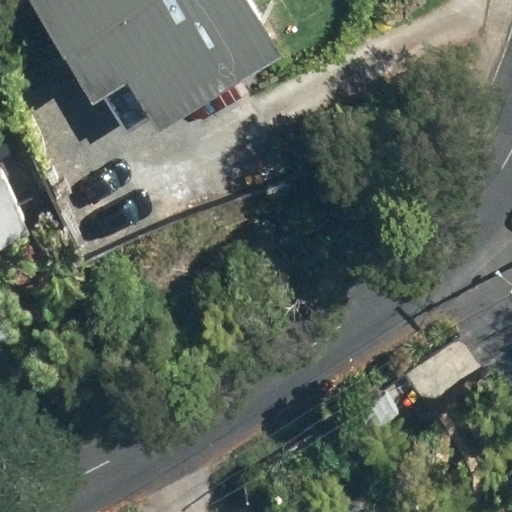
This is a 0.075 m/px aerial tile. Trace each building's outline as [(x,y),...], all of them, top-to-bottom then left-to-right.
[(128,62),(159,110),(279,34),(257,0),(39,0),(93,84),(128,62)] [(320,148),(333,169),(350,158),(337,137),(320,148)] [(63,179),(88,239),(152,215),(126,154),(63,179)] [(0,230),(32,214),(5,164),(0,166),(0,230)] [(338,511),(380,511),(376,498),(338,511)]
